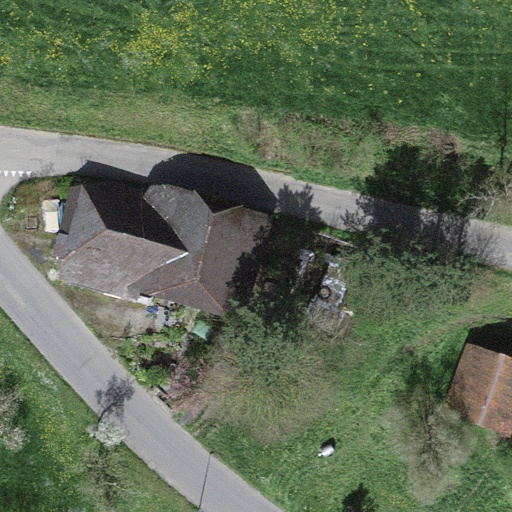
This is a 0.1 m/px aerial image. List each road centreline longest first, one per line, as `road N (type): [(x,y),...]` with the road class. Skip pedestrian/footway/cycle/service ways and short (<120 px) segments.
road 1 (unclassified): [(0,158),(212,173),(511,244)]
road 2 (unclassified): [(0,263),(133,426),(248,511)]
